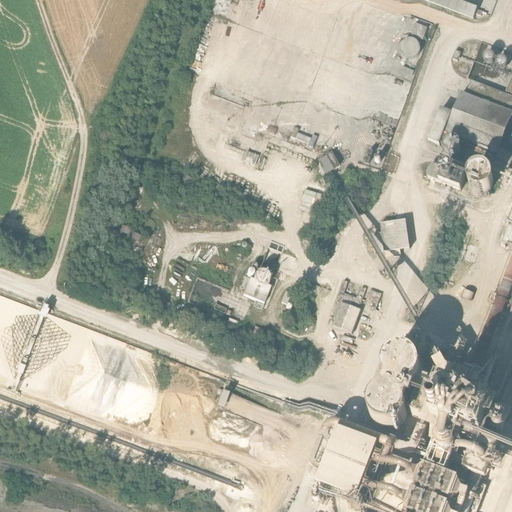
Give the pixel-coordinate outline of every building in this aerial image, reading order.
[(403,0),(474,27),(478,16),(437,0),(403,0)] [(416,30),(412,42),(424,46),(428,34),(416,30)] [(409,63),(414,67),(422,60),(413,51),(408,56),(412,60),(409,63)] [(404,72),(402,77),(413,82),(415,77),(404,72)] [(463,100),(447,140),(499,160),(511,128),(511,119),(511,115),(511,102),(473,87),(467,102),(463,100)] [(446,140),(447,140),(454,121),(453,121),(441,116),(436,129),(431,141),(429,147),(441,152),(446,140)] [(257,137),(254,143),(263,146),(265,140),(257,137)] [(447,152),(446,155),(446,158),(449,162),(452,163),(456,163),(459,161),(461,159),(462,156),(461,152),(460,149),(457,148),(453,147),(451,148),(449,149),(447,152)] [(326,156),(318,161),(326,175),(334,170),(340,167),(332,152),(326,155),(326,156)] [(511,164),(501,159),(498,166),(511,172),(511,169),(511,164)] [(433,171),(428,184),(440,188),(462,196),(466,183),(445,175),(433,171)] [(309,203),(301,227),(311,230),(318,207),(309,203)] [(511,235),(502,251),(504,252),(511,254),(511,223),(508,234),(511,235)] [(409,227),(381,230),(384,258),(386,258),(387,264),(402,262),(402,256),(412,255),(409,227)] [(249,283),(242,295),(257,302),(263,304),(270,287),(269,287),(267,286),(269,282),(270,277),(268,275),(264,272),(260,271),(256,273),(253,275),(249,283)] [(339,307),(333,321),(335,321),(338,322),(334,332),(343,336),(351,339),(353,340),(355,336),(357,330),(362,317),(352,312),(352,311),(354,308),(362,311),(364,306),(355,303),(347,299),(344,298),(342,298),(341,297),(339,302),(340,303),(342,303),(340,308),(339,307)] [(373,297),(368,313),(377,316),(381,304),(383,305),(385,301),(382,300),(373,297)] [(342,340),(341,345),(353,350),(355,345),(342,340)] [(465,397),(459,395),(442,445),(496,463),(511,416),(511,413),(478,402),(465,397)] [(381,454),(339,439),(319,493),(361,508),(381,454)] [(456,511),(464,489),(427,477),(419,501),(452,511),(456,511)] [(442,511),(416,503),(413,511),(442,511)]
